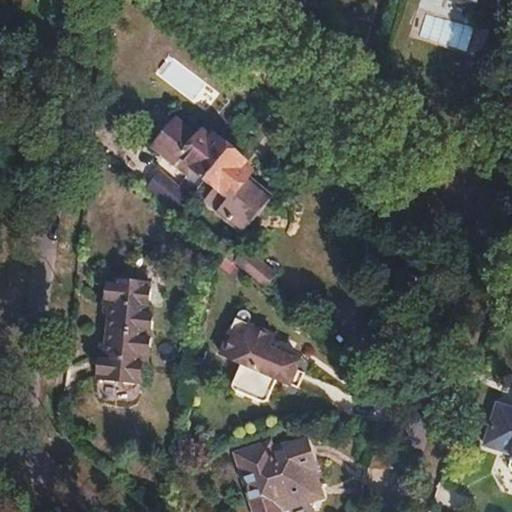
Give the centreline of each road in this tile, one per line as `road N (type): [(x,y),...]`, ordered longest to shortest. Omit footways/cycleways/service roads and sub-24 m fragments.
road 1 (residential): [(68,0),(20,452)]
road 2 (residential): [(484,225),(210,0)]
road 3 (residential): [(395,511),(484,225)]
